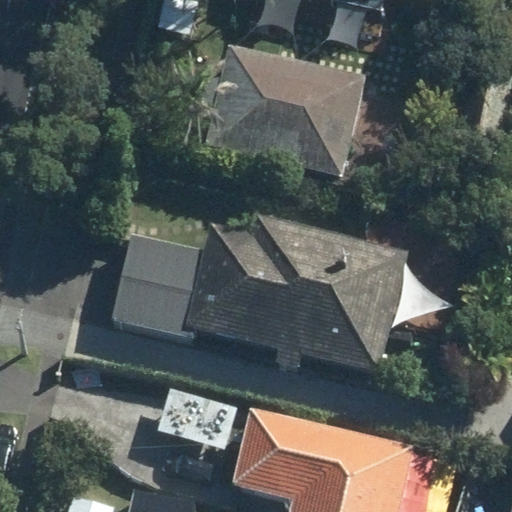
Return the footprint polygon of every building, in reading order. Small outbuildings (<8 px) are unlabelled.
[(301,0),(386,21),(391,0),(301,0)] [(227,59),(202,158),(338,192),(363,93),(227,59)] [(494,165),(511,101),(511,85),(474,75),(453,154),(494,165)] [(427,108),(385,101),(377,145),(419,153),(427,108)] [(106,324),(373,387),(402,266),(135,203),(106,324)] [(235,422),(169,400),(154,442),(220,465),(235,422)] [(250,511),(396,511),(408,467),(270,433),(250,511)]
